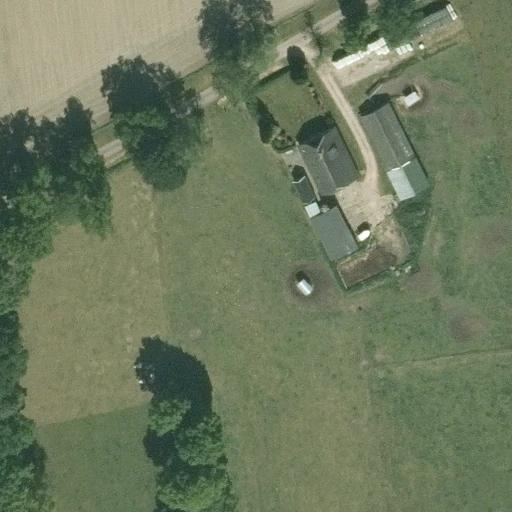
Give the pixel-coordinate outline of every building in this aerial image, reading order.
[(385,24),(359,38),(372,64),(399,50),(385,24)] [(388,100),(361,113),(388,168),(415,155),(388,100)] [(335,125),(299,142),(322,191),(358,174),(335,125)] [(314,192),(305,172),(292,178),(302,198),(314,192)] [(317,199),(306,204),(310,214),(321,209),(317,199)]
